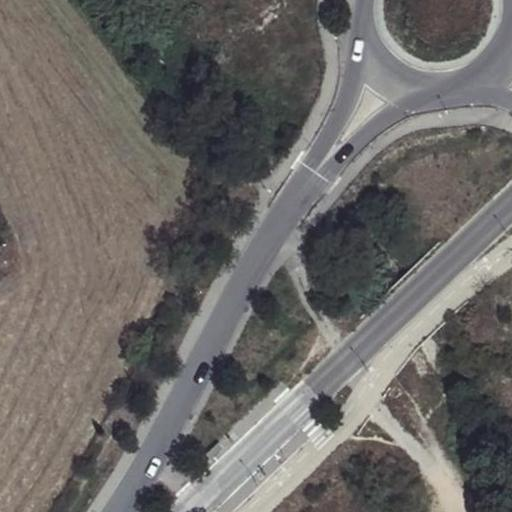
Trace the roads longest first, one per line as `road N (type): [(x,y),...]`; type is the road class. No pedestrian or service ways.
road 1 (tertiary): [(322,166),(245,274),(115,511)]
road 2 (tertiary): [(322,166),(436,92)]
road 3 (tertiary): [(363,48),(359,79),(322,166)]
